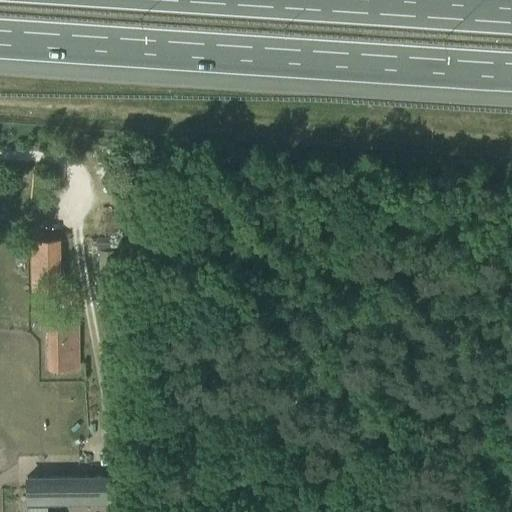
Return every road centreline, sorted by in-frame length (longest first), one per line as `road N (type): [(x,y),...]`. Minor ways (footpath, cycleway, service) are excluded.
road 1 (motorway): [(0,39),(511,72)]
road 2 (motorway): [(511,14),(285,0)]
